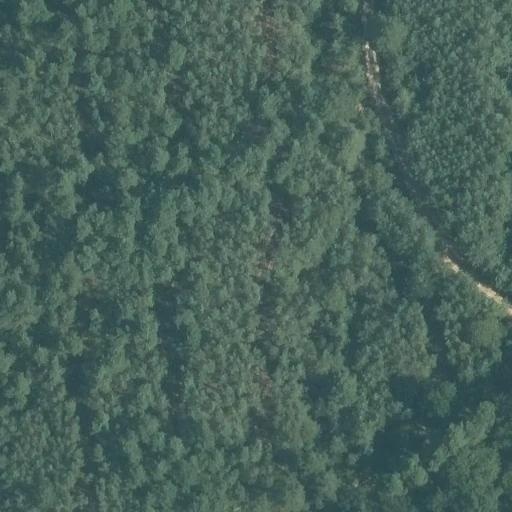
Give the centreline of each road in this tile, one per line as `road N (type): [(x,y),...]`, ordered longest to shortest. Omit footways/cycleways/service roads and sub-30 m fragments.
road 1 (track): [(511,308),(438,236),(416,194),(377,95),(370,0)]
road 2 (track): [(315,511),(511,396)]
